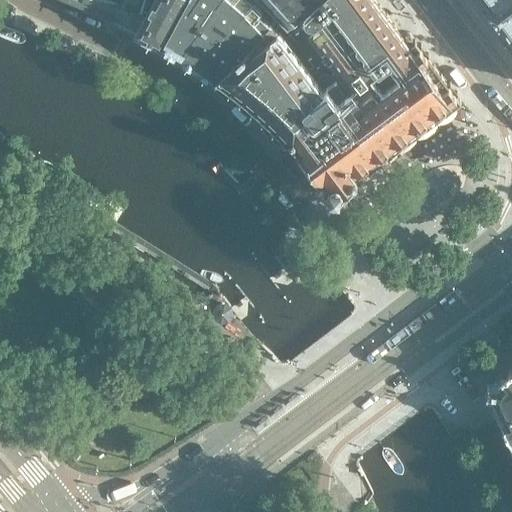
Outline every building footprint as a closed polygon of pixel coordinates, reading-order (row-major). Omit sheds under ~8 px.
[(68,0),(90,9),(92,7),(112,15),(111,18),(160,44),(183,0),(68,0)] [(177,55),(214,0),(183,0),(160,44),(177,55)] [(194,65),(245,6),(238,0),(214,0),(177,55),(194,65)] [(211,76),(263,27),(252,15),(261,7),(254,0),(250,0),(245,6),(194,65),(211,76)] [(455,92),(427,55),(409,32),(404,31),(401,33),(376,0),(312,0),(302,9),(287,23),(277,13),(263,27),(211,76),(217,80),(229,89),(241,98),(248,105),(256,112),(263,119),(270,126),(277,133),(284,140),(293,151),(310,172),(311,171),(312,172),(314,171),(327,188),(325,190),(326,191),(327,192),(329,192),(336,193),(338,194),(339,193),(341,192),(339,190),(453,105),(454,107),(456,105),(455,105),(456,104),(456,103),(460,99),(457,95),(458,94),(457,93),(458,93),(457,91),(455,92)] [(312,0),(294,0),(302,9),(312,0)] [(511,0),(484,0),(493,11),(490,14),(492,17),(493,16),(496,19),(495,19),(496,20),(495,20),(498,24),(499,22),(502,25),(501,26),(503,28),(504,27),(508,33),(508,34),(509,36),(511,37),(510,38),(511,39),(511,0)] [(212,330),(198,316),(182,332),(205,354),(220,338),(212,330)] [(345,343),(394,406),(397,403),(349,340),(345,343)] [(313,367),(362,430),(365,428),(317,365),(313,367)] [(511,366),(491,382),(490,383),(491,383),(490,393),(489,393),(489,394),(510,441),(511,440),(511,366)]
